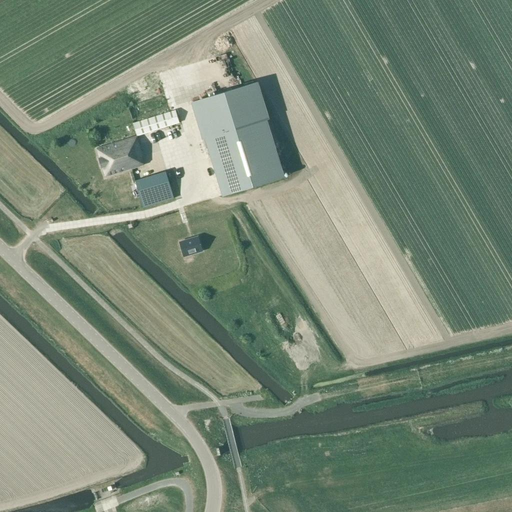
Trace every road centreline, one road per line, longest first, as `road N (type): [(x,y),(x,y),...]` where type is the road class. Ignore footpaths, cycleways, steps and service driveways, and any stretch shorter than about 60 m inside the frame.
road 1 (track): [(169,410),(233,401),(244,411),(288,411),(317,396),(511,353)]
road 2 (tertiary): [(212,511),(211,472),(193,438),(0,247)]
road 3 (track): [(185,205),(53,229)]
